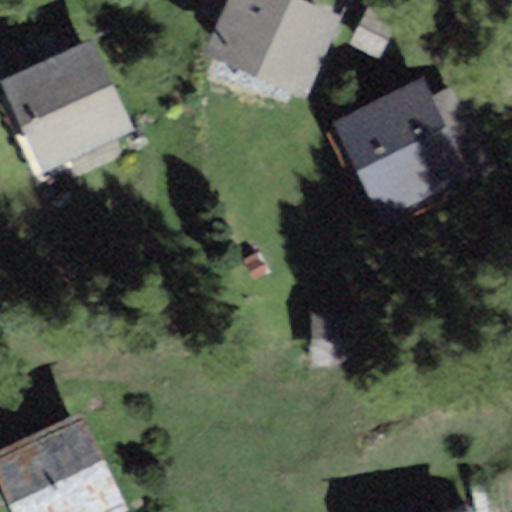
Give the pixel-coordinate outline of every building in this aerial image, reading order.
[(336,19),(289,0),(235,0),(215,52),(307,89),(336,19)] [(89,47),(12,84),(50,165),(128,128),(89,47)] [(422,88),(345,125),(386,210),(463,173),(422,88)] [(355,319),(317,320),(317,364),(356,363),(355,319)] [(127,511),(87,424),(2,463),(25,511),(127,511)]
